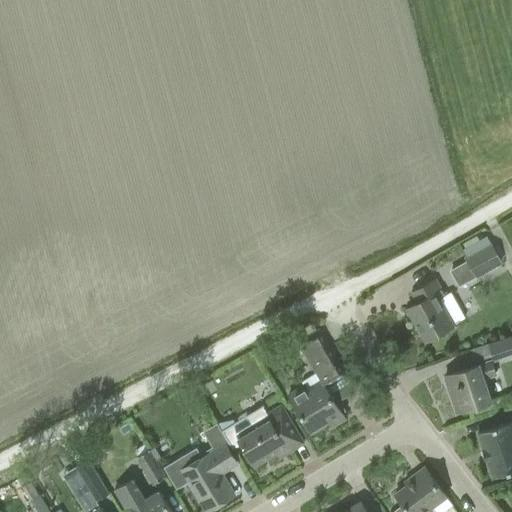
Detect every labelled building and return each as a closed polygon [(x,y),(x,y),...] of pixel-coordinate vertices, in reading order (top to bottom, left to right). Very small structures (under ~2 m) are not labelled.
[(466,261),(475,276),(501,261),(492,246),(491,247),(486,236),(462,250),(468,260),(466,261)] [(460,321),(465,318),(451,292),(445,296),(436,279),(411,293),(417,304),(407,309),(425,342),(453,326),(460,322),(460,321)] [(295,344),(302,356),(306,354),(317,373),(302,382),(304,386),(289,395),(311,433),(329,422),(332,427),(345,419),(324,384),(344,372),(319,330),(295,344)] [(511,336),(490,343),(495,359),(511,352),(511,336)] [(445,377),(456,413),(491,401),(484,379),(495,375),(490,361),(445,377)] [(233,420),(217,424),(222,431),(221,431),(231,448),(242,446),(254,466),(276,453),(279,459),(304,444),(281,406),(267,414),(262,406),(233,423),(233,420)] [(511,471),(511,422),(511,421),(478,433),(493,478),(511,471)] [(83,450),(88,459),(107,448),(101,439),(83,450)] [(234,495),(221,473),(236,464),(226,447),(203,461),(196,449),(164,468),(177,489),(189,482),(207,511),(234,495)] [(136,458),(153,485),(165,478),(148,450),(136,458)] [(109,495),(98,477),(88,460),(75,468),(95,503),(109,495)] [(443,511),(452,506),(446,497),(424,468),(411,478),(413,481),(395,494),(403,505),(392,511),(425,511),(433,507),(436,511),(443,511)] [(148,500),(133,476),(114,489),(128,511),(171,511),(160,492),(148,500)] [(49,511),(31,480),(22,485),(37,511),(49,511)] [(366,511),(360,502),(344,511),(366,511)]
